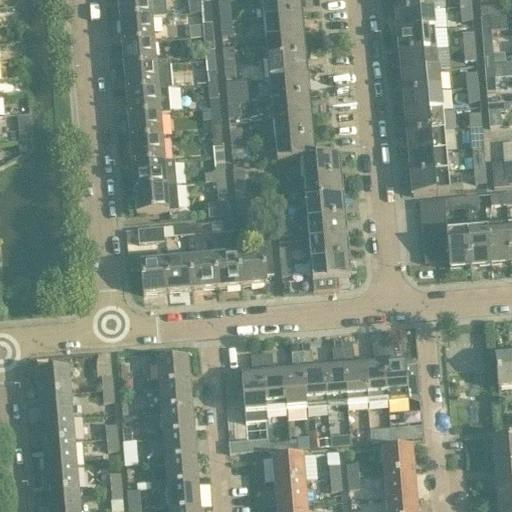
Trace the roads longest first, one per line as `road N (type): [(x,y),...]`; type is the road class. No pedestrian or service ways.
road 1 (residential): [(113,336),(84,0)]
road 2 (residential): [(395,313),(365,0)]
road 3 (residential): [(442,511),(425,310)]
road 4 (residential): [(209,329),(395,313)]
road 5 (residential): [(222,511),(209,329)]
road 6 (residential): [(12,511),(0,381)]
